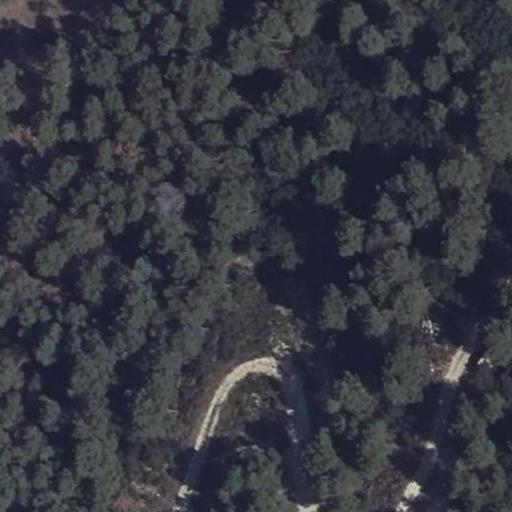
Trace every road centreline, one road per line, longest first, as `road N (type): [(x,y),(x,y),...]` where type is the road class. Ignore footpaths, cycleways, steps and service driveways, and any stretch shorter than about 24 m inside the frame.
road 1 (track): [(170,511),(187,464),(240,368),(254,359),(293,369),(302,388),(306,511)]
road 2 (track): [(401,511),(511,243)]
